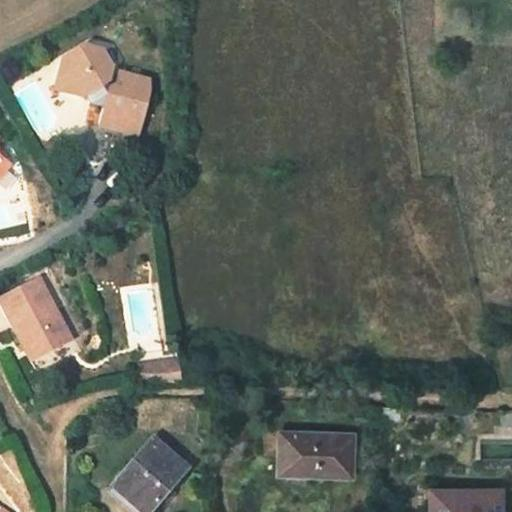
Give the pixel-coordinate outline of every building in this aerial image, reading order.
[(99,51),(83,47),(61,60),(56,78),(65,93),(83,98),(84,97),(89,105),(102,109),(98,125),(135,134),(147,91),(147,80),(119,73),(117,84),(108,89),(105,83),(109,68),(99,51)] [(65,93),(56,78),(53,90),(65,93)] [(0,176),(9,165),(0,157),(0,176)] [(69,339),(39,280),(0,300),(0,307),(11,328),(20,323),(38,355),(69,339)] [(38,355),(20,323),(11,328),(29,360),(38,355)] [(158,366),(139,365),(139,383),(157,384),(158,366)] [(179,366),(158,366),(157,384),(181,384),(179,366)] [(310,436),(303,436),(303,433),(257,432),(255,453),(278,453),(276,472),(349,476),(351,435),(310,434),(310,436)] [(148,511),(184,470),(150,440),(109,487),(138,511),(148,511)] [(499,511),(499,490),(435,490),(435,502),(428,502),(428,511),(499,511)]
